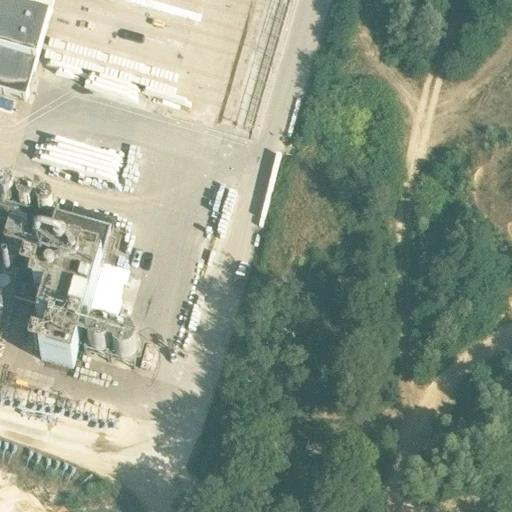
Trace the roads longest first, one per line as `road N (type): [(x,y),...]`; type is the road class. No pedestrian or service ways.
road 1 (track): [(390,511),(414,154),(464,0)]
road 2 (track): [(511,54),(449,107),(428,114),(368,52),(371,0)]
road 3 (track): [(157,511),(131,473),(96,450),(0,421)]
